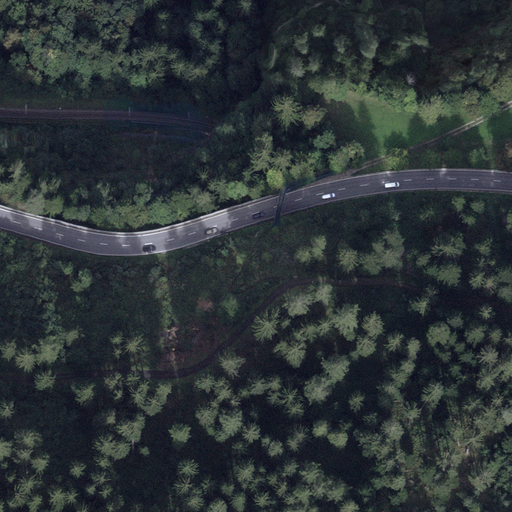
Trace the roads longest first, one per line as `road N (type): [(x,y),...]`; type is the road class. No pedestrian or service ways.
road 1 (track): [(281,291),(156,302),(142,296),(149,280),(277,224),(284,187),(408,151),(511,102)]
road 2 (track): [(0,377),(96,366),(166,372),(225,347),(281,291),(331,277),(404,280),(511,321)]
road 3 (primary): [(511,184),(331,190),(150,243),(106,244),(0,218)]
